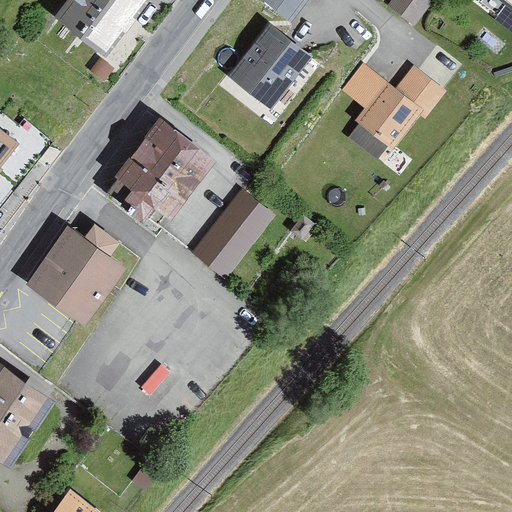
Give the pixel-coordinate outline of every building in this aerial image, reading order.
[(139,0),(69,0),(49,25),(93,60),(139,0)] [(252,0),(280,23),(299,0),(252,0)] [(389,0),(380,12),(406,31),(430,0),(389,0)] [(511,0),(492,0),(511,16),(511,0)] [(304,58),(264,24),(219,77),(259,111),(304,58)] [(439,92),(402,61),(351,123),(382,148),(408,117),(415,123),(439,92)] [(162,124),(108,194),(143,221),(157,203),(169,213),(210,160),(162,124)] [(0,165),(20,141),(0,125),(0,165)] [(272,215),(243,192),(196,252),(225,275),(272,215)] [(69,230),(29,285),(81,322),(121,266),(110,259),(120,244),(96,227),(86,241),(69,230)] [(168,405),(189,383),(163,359),(142,381),(168,405)] [(47,400),(0,366),(0,463),(0,464),(47,400)] [(56,511),(97,511),(72,492),(56,511)]
